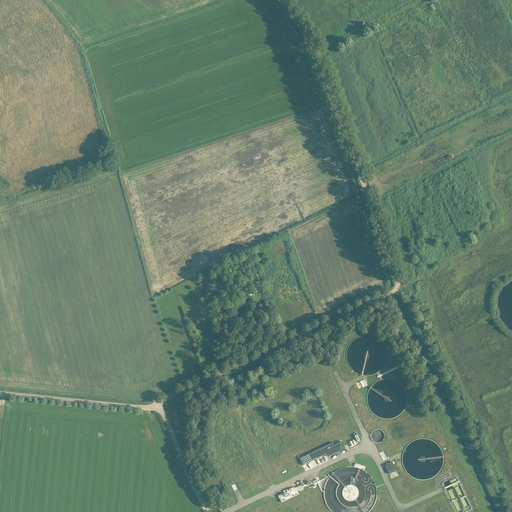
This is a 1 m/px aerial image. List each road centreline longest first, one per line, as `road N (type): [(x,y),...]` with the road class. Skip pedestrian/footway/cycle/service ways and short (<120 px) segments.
road 1 (track): [(400,287),(319,55),(282,0)]
road 2 (unclassified): [(208,511),(159,406),(0,392)]
road 3 (track): [(159,406),(400,287)]
road 4 (track): [(501,511),(433,363),(410,287),(400,287)]
